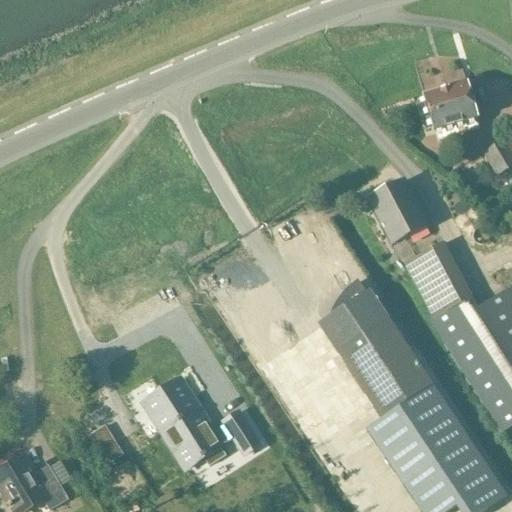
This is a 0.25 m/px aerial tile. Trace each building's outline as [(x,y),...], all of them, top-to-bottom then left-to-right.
[(468,88),(429,99),(440,134),(478,122),(468,88)] [(497,177),(511,168),(511,155),(505,143),(485,155),(497,177)] [(392,247),(428,228),(404,182),(368,201),(392,247)] [(443,246),(406,266),(434,319),(470,300),(443,246)] [(326,322),(319,327),(382,422),(367,432),(404,487),(420,511),(452,511),(454,511),(456,509),(458,511),(481,511),(504,497),(369,294),(366,296),(357,282),(350,288),(340,300),(338,302),(332,312),(326,322)] [(434,319),(430,321),(503,434),(511,427),(511,287),(476,311),(470,300),(434,319)] [(178,382),(144,404),(149,410),(152,415),(148,417),(158,432),(161,430),(188,470),(203,460),(208,468),(223,458),(218,450),(221,448),(234,439),(245,456),(260,447),(238,414),(224,423),(225,425),(213,433),(209,426),(208,428),(178,382)] [(104,430),(91,438),(103,456),(116,447),(104,430)] [(49,511),(50,511),(68,501),(49,468),(35,476),(25,460),(0,474),(0,489),(13,511),(25,511),(43,501),(49,511)]
